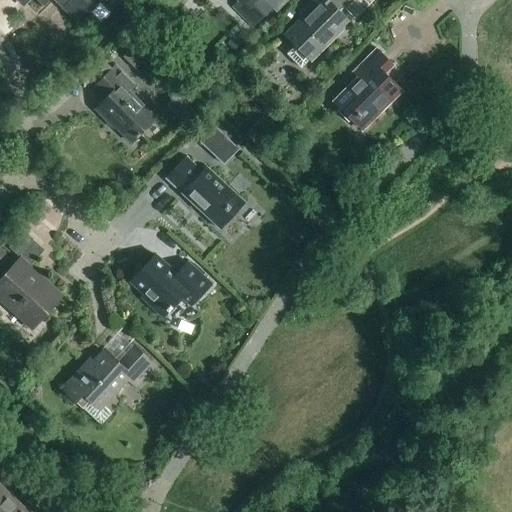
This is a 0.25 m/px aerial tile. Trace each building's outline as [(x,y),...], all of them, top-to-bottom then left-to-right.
[(37,0),(44,6),(41,9),(42,10),(51,0),(57,0),(61,4),(59,6),(78,25),(102,0),(37,0)] [(234,0),(238,3),(232,9),(252,29),(272,10),(262,0),(234,0)] [(287,56),(301,69),(304,67),(309,61),(311,62),(335,38),(332,35),(345,21),(349,24),(350,24),(338,13),(351,0),(315,0),(300,16),(302,19),(285,36),(295,47),(290,53),(287,56)] [(353,73),(358,79),(334,103),(362,131),(401,92),(384,75),(393,67),(376,50),(353,73)] [(128,95),(135,88),(115,68),(96,86),(108,98),(95,110),(110,125),(111,124),(132,144),(155,122),(128,95)] [(229,140),(212,123),(196,139),(213,156),(229,140)] [(256,146),(263,139),(255,132),(248,139),(256,146)] [(165,180),(220,231),(236,214),(230,209),(239,198),(207,168),(202,173),(186,158),(165,180)] [(313,185),(303,194),(312,203),(321,194),(313,185)] [(31,267),(44,252),(32,241),(9,266),(15,271),(0,286),(0,303),(28,330),(61,294),(31,267)] [(149,306),(163,318),(182,298),(191,307),(210,286),(187,264),(176,276),(155,257),(131,283),(152,302),(149,306)] [(86,397),(100,410),(127,380),(135,388),(154,367),(133,348),(118,365),(104,352),(88,369),(85,366),(63,391),(78,405),(86,397)] [(0,511),(19,511),(6,499),(8,496),(0,488),(0,511)]
